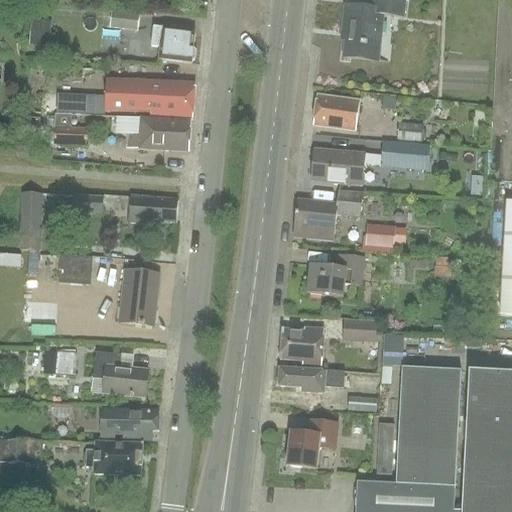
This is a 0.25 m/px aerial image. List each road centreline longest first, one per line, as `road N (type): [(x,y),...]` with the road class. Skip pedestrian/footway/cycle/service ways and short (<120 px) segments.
road 1 (residential): [(174,511),(226,0)]
road 2 (tertiary): [(225,472),(287,0)]
